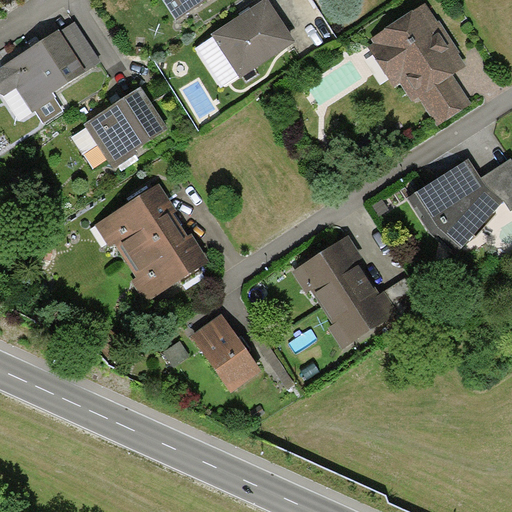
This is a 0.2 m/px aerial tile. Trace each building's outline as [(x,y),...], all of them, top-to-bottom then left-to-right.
[(162,0),(176,21),(209,0),(162,0)] [(295,43),(266,0),(265,0),(244,14),(211,36),(240,79),(295,43)] [(425,4),(371,39),(373,43),(367,47),(394,88),(400,84),(412,102),(418,99),(452,76),(466,67),(457,54),(459,53),(438,21),(437,22),(425,4)] [(75,23),(60,33),(85,73),(100,63),(75,23)] [(37,45),(0,68),(0,94),(4,97),(17,89),(33,114),(55,100),(52,95),(86,74),(85,73),(60,33),(59,31),(37,45)] [(472,105),(452,76),(418,99),(439,128),(472,105)] [(168,129),(140,88),(119,103),(85,126),(115,170),(137,155),(135,152),(168,129)] [(511,161),(511,159),(481,179),(487,189),(504,202),(511,212),(511,211),(511,161)] [(481,179),(469,160),(415,196),(407,199),(430,234),(457,257),(504,202),(487,189),(481,179)] [(114,246),(125,262),(181,227),(173,215),(177,213),(159,185),(95,225),(110,248),(114,246)] [(181,227),(125,262),(136,279),(131,282),(145,304),(209,263),(192,237),(189,239),(181,227)] [(311,292),(322,308),(369,278),(358,261),(363,258),(349,237),(292,273),(307,295),(311,292)] [(410,276),(384,293),(398,314),(424,298),(410,276)] [(369,278),(322,308),(333,326),(328,329),(342,350),(398,314),(384,293),(380,295),(369,278)] [(262,373),(222,316),(191,338),(232,395),(262,373)] [(190,356),(180,341),(163,353),(173,368),(190,356)]
